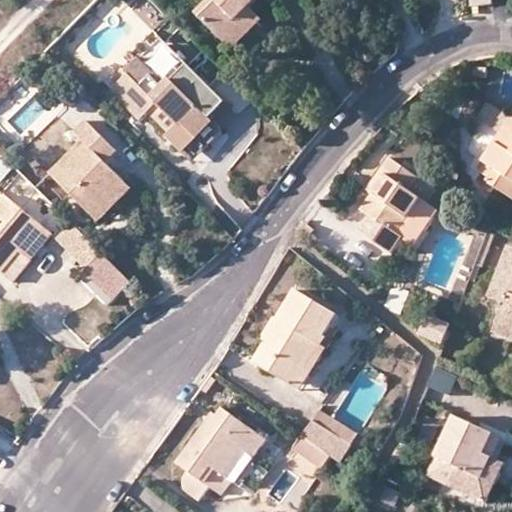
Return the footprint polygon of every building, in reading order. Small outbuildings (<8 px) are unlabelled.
[(211,0),(198,14),(225,43),(240,27),(236,21),(250,7),(258,0),(211,0)] [(240,27),(225,43),(233,51),(263,22),(250,7),(236,21),(240,27)] [(152,67),(170,48),(160,38),(142,57),(152,67)] [(159,105),(174,121),(180,127),(173,134),(168,138),(180,151),(210,121),(173,83),(168,89),(139,60),(127,71),(125,69),(115,79),(120,85),(118,87),(147,117),(152,112),(159,105)] [(189,68),(173,83),(210,121),(227,105),(189,68)] [(147,117),(118,87),(114,91),(143,121),(147,117)] [(159,105),(152,112),(173,134),(180,127),(174,121),(159,105)] [(503,135),(511,122),(511,121),(492,109),(483,122),(503,135)] [(511,122),(503,135),(486,163),(489,165),(484,174),(490,177),(492,185),(511,197),(511,122)] [(103,160),(113,150),(86,124),(76,134),(84,142),(52,175),(100,222),(132,189),(116,173),(107,165),(103,160)] [(117,154),(113,150),(103,160),(107,165),(117,154)] [(382,173),(389,177),(375,196),(364,211),(373,217),(367,225),(362,232),(394,255),(405,240),(418,250),(439,222),(444,225),(449,219),(431,206),(439,195),(391,160),(382,173)] [(375,196),(389,177),(382,173),(369,191),(375,196)] [(0,269),(15,282),(32,262),(21,253),(41,228),(34,222),(20,211),(5,198),(0,204),(0,269)] [(30,199),(20,211),(34,222),(43,210),(30,199)] [(317,230),(309,225),(303,233),(311,239),(317,230)] [(112,265),(73,226),(57,242),(96,281),(112,265)] [(21,253),(32,262),(53,237),(41,228),(21,253)] [(496,332),(511,338),(511,248),(510,248),(491,297),(506,304),(496,332)] [(133,286),(112,265),(96,281),(91,286),(112,307),(133,286)] [(395,287),(386,309),(403,316),(411,293),(395,287)] [(257,366),(293,388),(319,347),(324,349),(329,341),(325,338),(337,318),(298,293),(279,324),(282,325),(279,331),(269,347),(257,366)] [(428,317),(421,335),(445,344),(452,326),(428,317)] [(262,343),(269,347),(279,331),(282,325),(279,324),(276,322),(262,343)] [(319,347),(293,388),(303,395),(329,353),(324,349),(319,347)] [(447,404),(460,378),(440,367),(426,394),(447,404)] [(258,456),(267,443),(224,412),(216,423),(212,429),(207,426),(180,466),(190,474),(182,485),(186,493),(201,504),(212,489),(224,497),(233,484),(230,481),(221,474),(239,451),(248,457),(254,462),(258,456)] [(359,436),(321,412),(314,422),(353,445),(359,436)] [(439,459),(483,480),(475,497),(488,503),(506,467),(485,457),(490,447),(495,437),(458,419),(439,459)] [(353,445),(314,422),(304,437),(332,457),(341,463),(353,445)] [(324,469),(332,457),(304,437),(295,449),(324,469)] [(280,453),(267,443),(258,456),(270,465),(280,453)] [(221,474),(230,481),(248,457),(239,451),(221,474)] [(483,480),(439,459),(433,477),(448,484),(475,497),(483,480)] [(392,465),(382,482),(389,485),(398,469),(392,465)]
